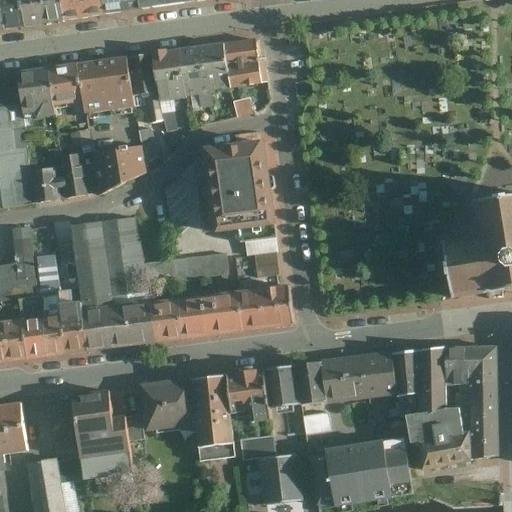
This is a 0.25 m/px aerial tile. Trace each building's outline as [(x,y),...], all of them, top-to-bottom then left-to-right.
[(0,0),(0,22),(1,30),(23,27),(18,0),(0,0)] [(18,0),(23,27),(43,25),(39,0),(18,0)] [(39,0),(43,25),(64,21),(61,0),(39,0)] [(61,0),(64,21),(105,15),(102,0),(61,0)] [(186,4),(185,0),(102,0),(105,15),(186,4)] [(260,47),(226,51),(231,94),(266,90),(260,47)] [(226,51),(186,57),(193,104),(206,102),(208,112),(219,110),(218,100),(232,98),(231,94),(226,51)] [(186,57),(157,60),(162,99),(163,107),(193,104),(186,57)] [(157,60),(135,63),(140,102),(162,99),(157,60)] [(135,63),(108,67),(115,118),(142,114),(140,102),(135,63)] [(108,67),(82,70),(87,110),(88,121),(115,118),(108,67)] [(82,70),(56,74),(61,113),(87,110),(82,70)] [(56,74),(17,79),(24,127),(62,122),(61,113),(56,74)] [(17,79),(0,81),(0,181),(4,211),(34,206),(24,127),(17,79)] [(257,100),(239,101),(240,115),(258,113),(257,100)] [(93,156),(89,134),(58,138),(67,203),(84,200),(100,198),(113,194),(123,191),(135,184),(148,177),(142,149),(93,156)] [(267,143),(203,151),(215,240),(277,233),(267,143)] [(61,168),(31,172),(35,204),(66,200),(61,168)] [(511,199),(478,204),(462,231),(449,252),(453,305),(511,298),(511,199)] [(152,307),(149,286),(146,266),(139,221),(103,226),(115,312),(152,307)] [(115,312),(103,226),(72,230),(81,310),(82,317),(115,312)] [(18,294),(19,304),(43,301),(34,229),(10,232),(14,265),(0,267),(0,295),(0,296),(18,294)] [(251,239),(252,254),(284,254),(284,238),(251,239)] [(230,276),(228,257),(175,263),(177,283),(230,276)] [(177,283),(175,263),(146,266),(149,286),(177,283)] [(289,289),(240,295),(245,329),(294,322),(289,289)] [(245,329),(240,295),(178,304),(182,338),(245,329)] [(64,353),(60,319),(45,321),(43,301),(19,304),(22,325),(26,358),(64,353)] [(182,338),(178,304),(152,307),(157,341),(182,338)] [(157,341),(152,307),(115,312),(82,317),(86,350),(157,341)] [(86,350),(82,317),(81,310),(59,313),(60,319),(64,353),(86,350)] [(0,361),(26,358),(22,325),(0,327),(0,361)] [(447,348),(418,351),(421,401),(422,417),(449,412),(447,380),(447,348)] [(471,348),(447,348),(447,380),(473,380),(474,441),(474,463),(499,463),(497,348),(471,348)] [(418,351),(395,354),(398,402),(421,401),(418,351)] [(342,360),(324,362),(329,401),(398,402),(395,354),(342,360)] [(324,362),(298,366),(304,404),(329,401),(324,362)] [(298,366),(264,370),(267,389),(275,388),(279,415),(304,411),(304,404),(298,366)] [(264,370),(226,376),(231,414),(252,412),(252,416),(270,414),(267,389),(264,370)] [(226,376),(191,380),(196,419),(201,457),(236,453),(231,414),(226,376)] [(191,380),(140,387),(145,426),(196,419),(191,380)] [(83,455),(85,476),(134,470),(126,414),(112,416),(110,398),(77,403),(83,455)] [(0,450),(29,446),(23,404),(0,407),(0,450)] [(413,453),(422,451),(467,442),(461,409),(449,412),(422,417),(407,420),(413,453)] [(416,493),(406,433),(386,435),(385,432),(326,441),(328,451),(310,454),(319,504),(337,501),(337,505),(416,493)] [(474,468),(474,463),(474,441),(467,442),(422,451),(427,478),(474,468)] [(85,476),(83,455),(27,462),(36,511),(66,511),(61,480),(85,476)]
